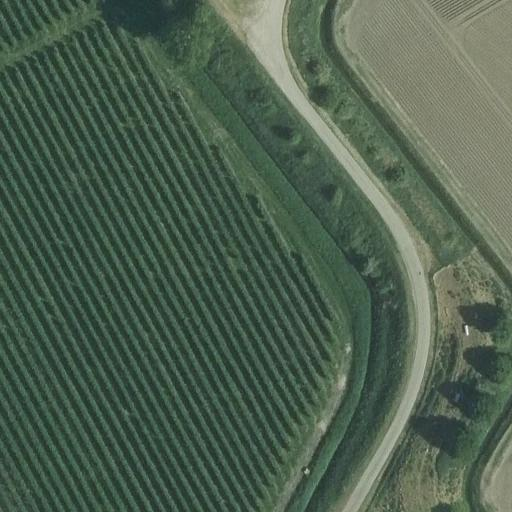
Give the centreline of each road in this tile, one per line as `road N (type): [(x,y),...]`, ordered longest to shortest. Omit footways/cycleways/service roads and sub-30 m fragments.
road 1 (unclassified): [(353,511),(410,395),(424,330),(415,266),(268,57),(279,0)]
road 2 (track): [(389,219),(439,210),(486,277),(496,371),(442,463),(451,511)]
